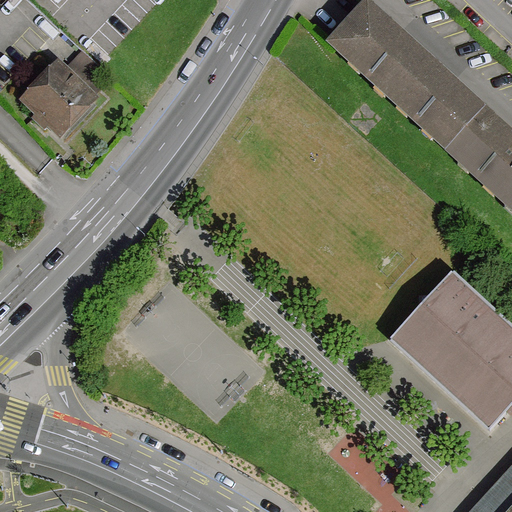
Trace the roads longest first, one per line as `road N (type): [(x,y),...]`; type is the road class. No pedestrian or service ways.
road 1 (secondary): [(274,0),(180,139),(60,277)]
road 2 (tertiary): [(99,453),(65,400),(59,375),(60,277)]
road 3 (tertiary): [(99,453),(223,511)]
